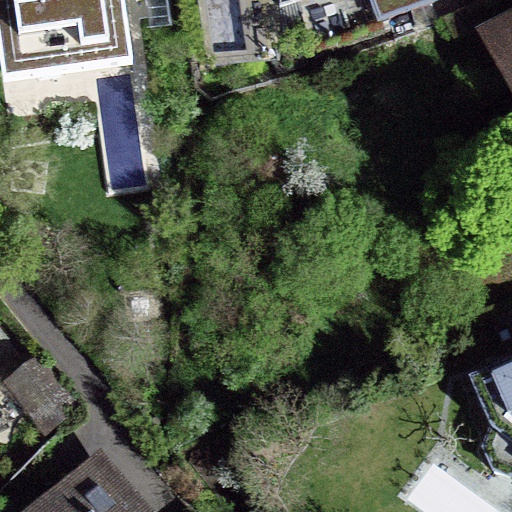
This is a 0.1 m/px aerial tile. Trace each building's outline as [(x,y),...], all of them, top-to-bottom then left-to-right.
[(0,0),(0,64),(3,87),(132,69),(121,0),(0,0)] [(172,27),(167,0),(145,0),(150,30),(172,27)] [(395,0),(400,15),(434,3),(432,0),(395,0)] [(511,45),(503,50),(511,67),(511,45)] [(39,361),(7,385),(45,433),(77,409),(39,361)] [(511,367),(472,385),(492,431),(484,451),(494,473),(511,480),(511,367)] [(126,511),(100,480),(60,511),(126,511)]
